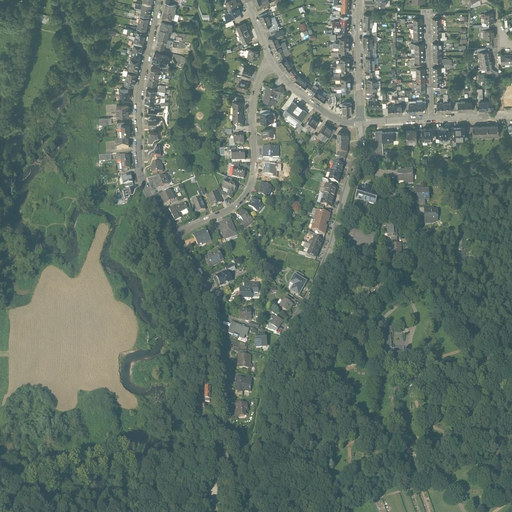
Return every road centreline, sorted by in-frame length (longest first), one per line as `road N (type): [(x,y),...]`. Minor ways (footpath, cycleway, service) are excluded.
road 1 (residential): [(173,236),(203,275),(217,313),(230,511)]
road 2 (residential): [(161,0),(139,96),(137,148),(145,187),(173,236)]
road 3 (residential): [(173,236),(243,198),(253,171),(253,97),(273,62)]
road 4 (residential): [(358,0),(360,124)]
road 5 (residential): [(360,152),(402,209),(408,257)]
